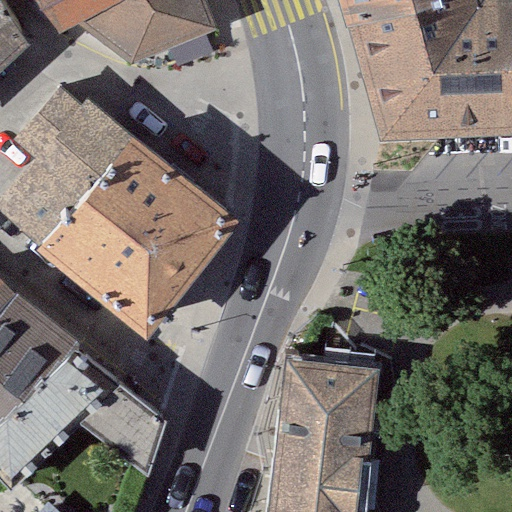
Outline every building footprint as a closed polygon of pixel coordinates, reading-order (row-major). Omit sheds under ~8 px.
[(0,0),(0,63),(28,37),(0,0)] [(46,0),(64,25),(78,18),(117,0),(46,0)] [(219,25),(208,0),(117,0),(78,18),(133,59),(219,25)] [(400,0),(346,0),(351,14),(400,0)] [(400,0),(351,14),(383,130),(479,0),(400,0)] [(511,0),(479,0),(383,130),(511,122),(511,0)] [(21,130),(42,149),(82,101),(62,81),(21,130)] [(89,93),(82,101),(42,149),(87,185),(135,137),(89,93)] [(234,219),(135,137),(87,185),(39,239),(149,332),(234,219)] [(0,206),(39,239),(87,185),(42,149),(0,197),(0,206)] [(0,299),(14,285),(0,273),(0,299)] [(0,299),(0,411),(77,338),(14,285),(0,299)] [(162,409),(77,338),(0,411),(0,462),(15,478),(84,411),(146,462),(162,409)] [(363,511),(381,371),(289,363),(274,511),(363,511)] [(59,511),(48,501),(39,511),(59,511)]
